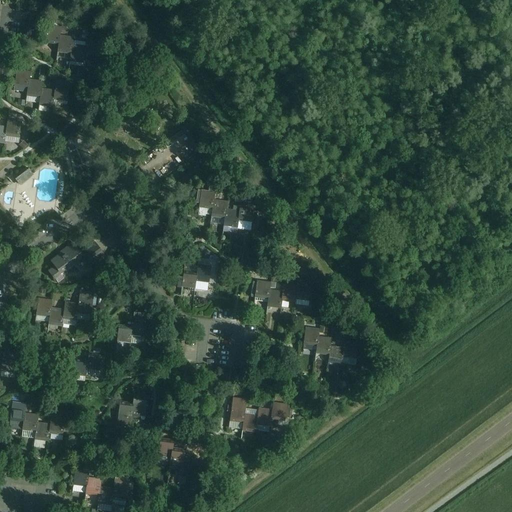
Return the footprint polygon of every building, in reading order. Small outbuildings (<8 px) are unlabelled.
[(44,40),(44,42),(54,44),(57,44),(59,36),(60,28),(46,26),(44,40)] [(83,56),(83,60),(93,62),(94,58),(97,58),(97,52),(101,53),(102,45),(99,44),(99,41),(100,35),(87,33),(86,39),(85,44),(85,47),(84,53),(83,56)] [(57,49),(56,52),(67,53),(70,54),(71,45),(72,38),(59,36),(57,44),(57,49)] [(70,54),(69,62),(82,63),(83,60),(83,56),(84,53),(85,47),(71,45),(70,54)] [(14,84),(13,86),(24,88),(27,88),(28,80),(29,72),(15,70),(14,84)] [(27,88),(26,96),(37,97),(40,97),(41,89),(42,82),(28,80),(27,88)] [(54,91),(53,100),(63,101),(66,102),(69,83),(55,81),(54,91)] [(40,97),(39,106),(49,107),(52,107),(53,100),(54,91),(41,89),(40,97)] [(6,128),(5,137),(18,139),(20,122),(7,120),(6,128)] [(76,156),(80,167),(86,165),(82,154),(76,156)] [(29,169),(15,180),(20,186),(34,175),(32,173),(29,169)] [(196,192),(194,205),(198,206),(212,208),(213,200),(215,186),(208,185),(207,191),(200,190),(200,193),(196,192)] [(212,208),(211,216),(221,217),(224,217),(225,209),(226,201),(213,200),(212,208)] [(239,211),(237,220),(244,221),(251,222),(255,222),(257,209),(253,208),(253,205),(240,203),(239,211)] [(224,217),(223,225),(234,227),(236,227),(237,220),(239,211),(225,209),(224,217)] [(10,241),(16,253),(24,249),(18,238),(10,241)] [(94,241),(79,252),(82,257),(90,267),(104,257),(94,241)] [(54,266),(47,271),(52,278),(59,274),(74,263),(75,263),(82,257),(79,252),(72,243),(58,253),(59,254),(50,261),(54,266)] [(197,265),(195,281),(205,282),(208,283),(212,283),(213,277),(209,277),(209,275),(210,268),(213,269),(214,269),(215,261),(198,259),(197,264),(197,265)] [(177,274),(175,289),(180,290),(181,286),(187,287),(194,288),(195,281),(197,265),(184,263),(182,275),(177,274)] [(297,286),(295,300),(309,302),(311,280),(298,278),(297,286)] [(256,280),(254,299),(268,301),(269,290),(270,282),(256,280)] [(282,292),(280,307),(287,307),(288,302),(295,303),(295,300),(297,286),(283,284),(282,292)] [(268,301),(267,304),(278,305),(277,308),(280,309),(280,307),(282,292),(269,290),(268,301)] [(78,304),(77,314),(87,315),(90,316),(90,312),(94,313),(95,302),(92,302),(92,298),(79,296),(78,304)] [(38,298),(36,315),(46,316),(49,317),(50,308),(51,300),(38,298)] [(63,310),(62,319),(73,321),(75,321),(77,314),(78,304),(64,302),(63,310)] [(48,322),(48,324),(59,326),(58,327),(61,327),(62,319),(63,310),(50,308),(49,317),(48,322)] [(131,327),(129,343),(137,344),(138,337),(140,337),(143,338),(146,315),(133,313),(131,327)] [(118,326),(117,342),(126,343),(129,343),(131,327),(118,326)] [(305,327),(304,341),(314,343),(314,345),(317,345),(318,337),(319,329),(305,327)] [(317,345),(316,352),(326,354),(329,354),(330,346),(331,339),(318,337),(317,345)] [(344,348),(342,357),(356,359),(358,342),(345,340),(344,348)] [(329,354),(329,360),(339,361),(339,364),(341,365),(342,357),(344,348),(330,346),(329,354)] [(87,366),(87,369),(100,371),(100,369),(104,369),(105,357),(101,356),(102,354),(99,354),(93,353),(89,352),(88,360),(87,366)] [(1,363),(0,371),(0,377),(4,378),(5,373),(14,374),(16,357),(16,355),(2,353),(2,355),(1,363)] [(74,359),(73,372),(83,373),(82,377),(86,377),(87,369),(87,366),(88,360),(74,359)] [(344,374),(345,367),(334,365),(333,372),(344,374)] [(132,403),(131,413),(141,414),(144,414),(147,397),(133,396),(132,403)] [(230,415),(229,421),(243,423),(244,414),(245,406),(246,399),(233,397),(231,405),(230,415)] [(119,402),(117,417),(127,419),(130,419),(131,413),(132,403),(119,402)] [(272,410),(270,425),(277,426),(278,420),(281,421),(284,421),(284,417),(289,417),(290,408),(286,407),(286,404),(273,402),(272,410)] [(12,404),(9,425),(22,427),(24,414),(25,406),(12,404)] [(257,416),(256,425),(266,427),(269,427),(270,425),(272,410),(258,408),(257,416)] [(22,427),(22,429),(36,431),(37,423),(38,416),(24,414),(22,427)] [(242,427),(242,431),(252,432),(255,432),(256,425),(257,416),(244,414),(243,423),(242,427)] [(50,425),(49,434),(62,436),(64,419),(65,416),(57,415),(56,418),(51,417),(50,425)] [(35,438),(34,440),(41,441),(48,442),(49,434),(50,425),(37,423),(36,431),(35,438)] [(160,438),(158,454),(171,456),(172,448),(173,440),(160,438)] [(170,461),(170,464),(179,465),(183,465),(185,450),(172,448),(171,456),(170,459),(170,461)] [(73,482),(73,484),(83,486),(86,486),(87,478),(89,470),(75,469),(73,482)] [(86,486),(85,494),(99,496),(100,487),(101,480),(87,478),(86,486)] [(113,489),(112,501),(125,504),(126,500),(128,483),(114,482),(113,489)] [(99,496),(98,504),(111,506),(112,501),(113,489),(100,487),(99,496)]
